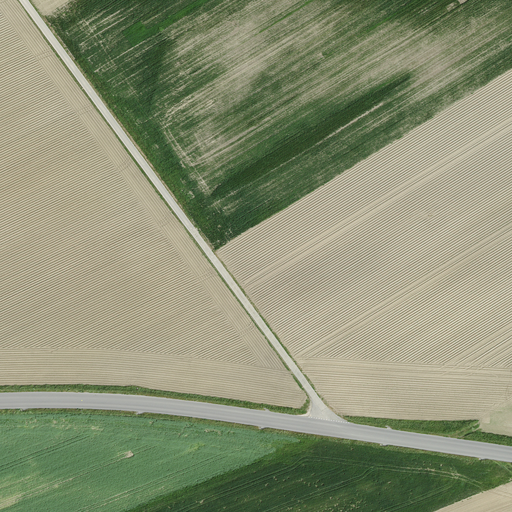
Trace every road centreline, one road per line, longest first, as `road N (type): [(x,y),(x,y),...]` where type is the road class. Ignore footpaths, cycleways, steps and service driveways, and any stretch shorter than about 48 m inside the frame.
road 1 (track): [(321,426),(316,397),(23,0)]
road 2 (tertiary): [(0,402),(133,405),(511,454)]
